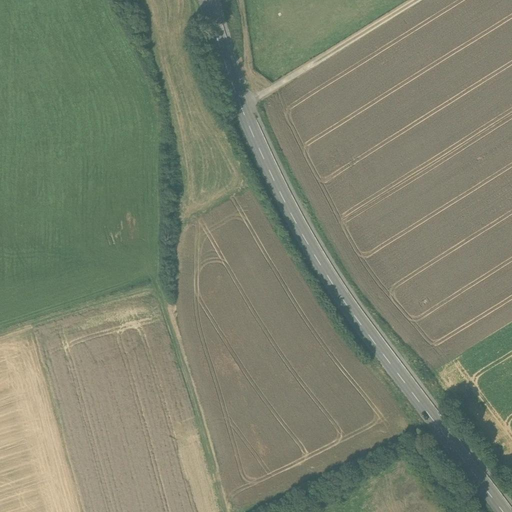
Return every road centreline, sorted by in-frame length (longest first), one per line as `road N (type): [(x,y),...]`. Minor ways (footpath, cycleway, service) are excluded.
road 1 (tertiary): [(504,511),(319,261),(241,109),(206,0)]
road 2 (track): [(228,511),(159,289)]
road 3 (track): [(241,109),(417,0)]
